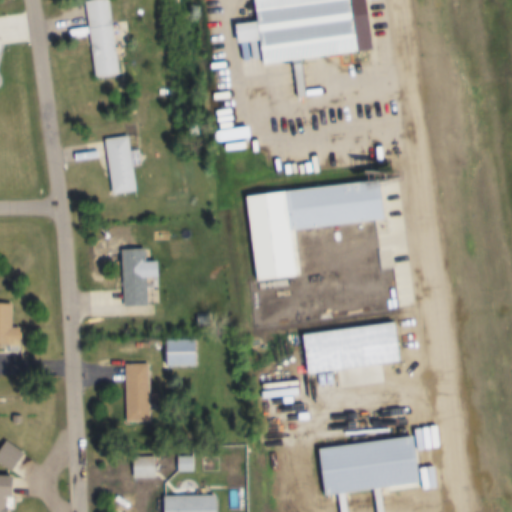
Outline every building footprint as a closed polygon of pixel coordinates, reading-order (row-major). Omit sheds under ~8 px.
[(106,0),(82,3),(93,80),(117,77),(106,0)] [(258,67),(367,53),(360,0),(249,0),(253,25),(232,28),(234,46),(255,43),(258,67)] [(110,197),(134,194),(127,138),(104,141),(110,197)] [(281,193),(285,232),(379,223),(375,184),(281,193)] [(119,251),(121,308),(145,308),(143,251),(119,251)] [(0,346),(18,346),(19,330),(10,330),(10,306),(0,305),(0,346)] [(397,365),(393,326),(299,336),(303,375),(397,365)] [(192,342),(162,342),(162,369),(192,369),(192,342)] [(123,365),(123,423),(147,423),(147,365),(123,365)] [(321,497),(416,486),(411,439),(316,450),(321,497)] [(23,454),(5,443),(0,449),(0,466),(10,473),(23,454)] [(154,480),(154,459),(132,459),(132,480),(154,480)] [(7,511),(8,479),(0,478),(0,511),(7,511)] [(214,511),(214,498),(161,499),(160,511),(214,511)]
